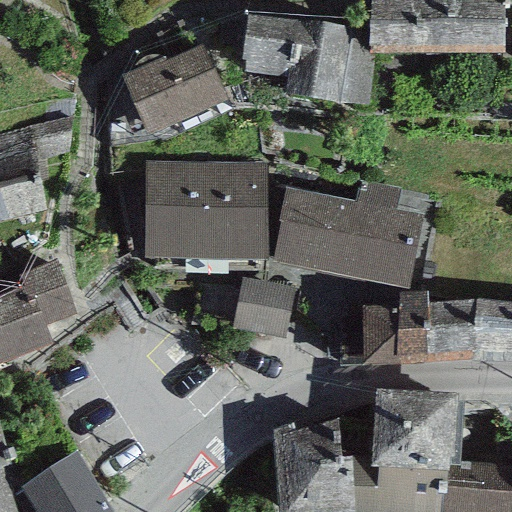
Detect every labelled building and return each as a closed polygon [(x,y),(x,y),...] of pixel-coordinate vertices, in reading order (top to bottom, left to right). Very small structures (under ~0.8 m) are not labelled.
[(505,4),(469,4),(469,0),(424,0),(424,4),(370,3),(369,29),(368,63),(503,68),(505,4)] [(367,112),(368,63),(369,29),(244,25),(242,83),(282,84),(281,109),(367,112)] [(201,51),(120,89),(147,146),(228,109),(201,51)] [(26,140),(0,146),(0,230),(43,220),(26,140)] [(427,208),(399,203),(405,173),(363,165),(357,195),(290,183),(276,261),(412,286),(427,208)] [(266,169),(145,170),(145,275),(266,275),(266,169)] [(74,312),(56,265),(18,282),(21,289),(0,298),(0,360),(50,341),(43,324),(74,312)] [(403,301),(365,303),(345,304),(347,360),(365,359),(367,366),(479,361),(479,294),(432,300),(430,286),(402,288),(403,301)] [(293,297),(241,287),(230,341),(283,351),(293,297)] [(479,294),(479,361),(511,360),(511,293),(479,291),(479,294)] [(455,405),(374,401),(372,427),(371,486),(447,491),(448,483),(457,483),(459,469),(461,416),(455,416),(455,405)] [(372,427),(336,428),(341,478),(351,477),(352,511),(443,511),(447,491),(371,486),(372,427)] [(336,428),(270,441),(274,511),(352,511),(351,477),(341,478),(336,428)] [(0,511),(13,511),(5,481),(12,479),(0,436),(0,511)] [(111,511),(76,454),(19,489),(33,511),(111,511)] [(511,511),(511,470),(459,469),(457,483),(448,483),(447,491),(443,511),(511,511)]
